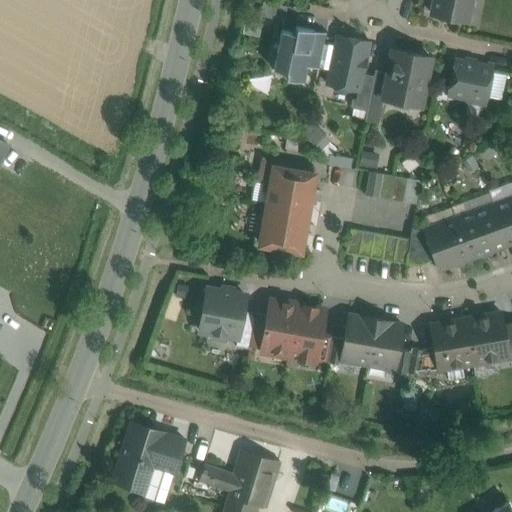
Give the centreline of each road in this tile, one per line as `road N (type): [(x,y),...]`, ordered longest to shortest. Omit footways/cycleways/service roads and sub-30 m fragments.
road 1 (tertiary): [(192,0),(122,255),(21,511)]
road 2 (residential): [(511,278),(487,289),(399,299),(334,287),(346,216)]
